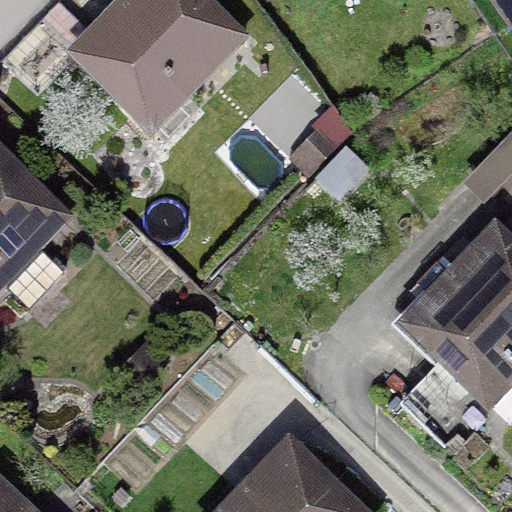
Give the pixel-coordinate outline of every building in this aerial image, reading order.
[(249,40),(207,0),(123,0),(66,59),(150,141),(249,40)] [(511,0),(490,0),(511,31),(511,0)] [(511,136),(464,185),(485,205),(502,187),(511,197),(511,136)] [(0,289),(69,216),(0,150),(0,289)] [(511,241),(496,227),(399,330),(489,415),(511,390),(511,241)] [(365,511),(288,440),(221,511),(365,511)] [(37,511),(0,478),(0,511),(37,511)]
